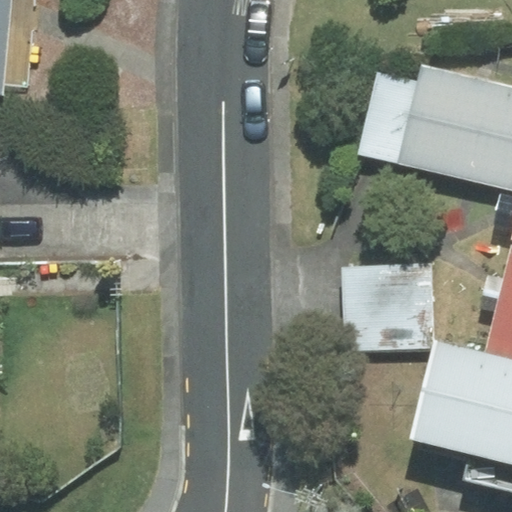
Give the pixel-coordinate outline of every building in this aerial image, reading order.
[(0,0),(0,93),(1,93),(2,84),(29,86),(35,0),(0,0)] [(511,189),(511,89),(420,68),(418,80),(398,163),(511,189)] [(358,154),(398,163),(418,80),(378,71),(358,154)] [(511,239),(484,352),(511,358),(511,239)] [(427,266),(343,270),(347,351),(431,347),(427,266)] [(511,358),(484,352),(436,340),(411,439),(469,454),(463,479),(511,491),(511,358)]
